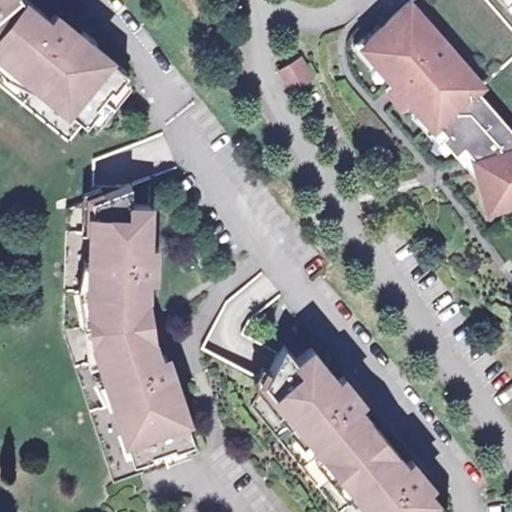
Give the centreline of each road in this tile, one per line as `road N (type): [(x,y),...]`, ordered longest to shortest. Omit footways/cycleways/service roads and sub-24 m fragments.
road 1 (residential): [(96,0),(130,41),(200,161),(469,497),(473,511)]
road 2 (residential): [(260,0),(255,56),(333,206),(511,440)]
